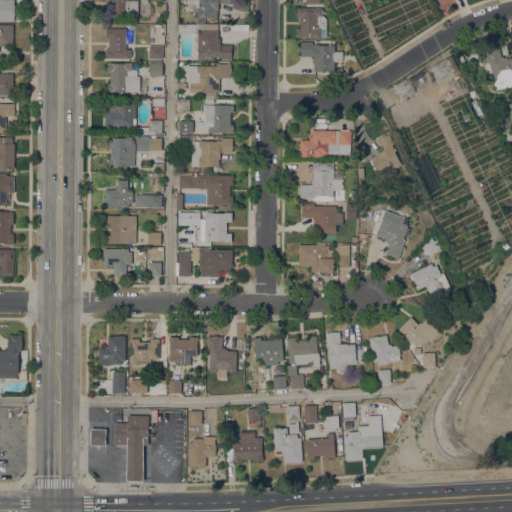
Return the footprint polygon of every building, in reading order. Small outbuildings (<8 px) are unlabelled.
[(0,0),(14,0),(14,20),(0,20),(0,0)] [(138,0),(138,16),(112,16),(112,17),(108,17),(108,0),(138,0)] [(230,0),(230,3),(218,3),(218,9),(217,9),(216,17),(205,17),(205,23),(196,23),(196,9),(188,9),(188,0),(230,0)] [(326,18),(326,36),(320,36),(320,37),(296,37),(296,28),(300,28),(300,16),(297,16),(297,7),(322,7),(322,14),(326,18)] [(13,45),(0,45),(0,23),(13,24),(13,45)] [(177,24),(218,24),(218,37),(220,37),(220,44),(231,44),(231,58),(219,58),(219,60),(197,60),(197,31),(177,33),(177,24)] [(105,58),(105,48),(108,48),(108,37),(105,37),(105,28),(126,28),(125,50),(130,50),(130,52),(131,52),(131,55),(130,55),(130,58),(105,58)] [(314,70),(314,62),(312,62),(312,55),(300,55),(300,41),(312,41),(312,44),(315,44),(331,44),(334,44),(334,51),(342,51),(342,61),(334,61),(334,70),(314,70)] [(148,58),(148,45),(162,45),(162,58),(148,58)] [(511,85),(495,89),(492,72),(485,73),(483,61),(487,60),(484,47),(498,45),(500,56),(503,56),(503,57),(507,56),(507,58),(511,57),(511,85)] [(139,91),(112,91),(107,91),(107,83),(110,83),(110,71),(108,71),(108,62),(111,62),(126,62),(131,62),(131,65),(133,65),(133,67),(132,67),(131,69),(136,69),(136,75),(139,75),(139,91)] [(155,75),(155,76),(150,76),(150,75),(149,75),(149,63),(162,62),(162,75),(155,75)] [(219,92),(216,92),(216,98),(205,98),(205,92),(189,92),(189,87),(177,87),(177,81),(189,81),(189,65),(216,65),(216,63),(230,63),(230,67),(231,67),(231,72),(230,72),(230,77),(219,77),(219,79),(219,92)] [(0,73),(13,73),(12,86),(13,86),(13,94),(0,94),(0,73)] [(148,135),(148,134),(134,133),(134,130),(105,130),(105,126),(105,99),(135,99),(135,126),(148,126),(148,119),(162,120),(161,135),(148,135)] [(0,102),(14,103),(14,115),(5,115),(5,132),(0,132),(0,102)] [(233,104),(233,111),(230,111),(230,124),(233,124),(233,132),(222,132),(222,133),(218,133),(218,132),(208,132),(208,126),(205,126),(205,132),(197,132),(197,120),(203,120),(203,104),(233,104)] [(179,132),(179,120),(192,120),(192,132),(179,132)] [(351,130),(350,144),(340,144),(340,153),(324,153),(324,157),(299,157),(299,155),(299,147),(300,139),(309,139),(309,136),(311,136),(311,129),(351,130)] [(390,174),(388,173),(387,173),(386,172),(378,175),(369,157),(376,154),(375,153),(381,150),(376,139),(387,134),(401,164),(395,167),(397,171),(391,174),(390,174)] [(14,143),(14,167),(0,167),(0,136),(12,136),(12,143),(14,143)] [(134,165),(112,165),(112,166),(108,166),(108,157),(110,157),(111,146),(108,146),(108,138),(110,138),(110,137),(126,137),(126,136),(131,136),(131,139),(133,139),(133,143),(135,143),(134,165)] [(149,137),(161,137),(161,149),(149,149),(149,150),(136,150),(136,136),(149,136),(149,137)] [(191,140),(198,140),(198,139),(202,139),(202,140),(216,140),(216,139),(221,140),(221,137),(232,137),(232,142),(233,142),(233,147),(232,147),(232,152),(220,151),(220,158),(218,158),(218,166),(202,165),(202,167),(198,167),(198,166),(191,165),(191,140)] [(299,198),(299,183),(311,184),(311,177),(312,177),(313,169),(314,170),(314,162),(333,162),(332,169),(333,169),(333,178),(342,178),(342,190),(333,189),(333,195),(315,195),(315,196),(311,196),(311,198),(299,198)] [(0,173),(6,173),(6,176),(13,176),(13,192),(9,191),(9,198),(6,198),(5,203),(0,203),(0,173)] [(178,187),(178,174),(192,175),(192,187),(178,187)] [(206,188),(197,188),(197,174),(232,174),(232,184),(229,184),(229,195),(232,195),(232,204),(212,204),(212,203),(206,203),(206,188)] [(497,179),(504,175),(511,188),(505,192),(497,179)] [(105,206),(105,204),(103,204),(104,197),(105,189),(114,189),(115,186),(117,186),(117,179),(127,179),(127,191),(133,191),(133,202),(128,202),(128,206),(105,206)] [(161,194),(161,206),(148,206),(134,205),(134,194),(148,194),(161,194)] [(335,232),(313,232),(313,217),(301,217),(301,202),(313,202),(313,205),(335,205),(335,211),(342,211),(342,224),(335,224),(335,232)] [(405,216),(402,222),(407,224),(402,239),(405,240),(398,258),(385,253),(389,244),(386,243),(387,241),(384,240),(384,239),(375,235),(382,216),(385,209),(405,216)] [(0,210),(13,211),(13,224),(11,224),(11,233),(14,233),(13,243),(0,242),(0,210)] [(199,240),(199,218),(205,218),(205,217),(204,217),(204,214),(205,214),(205,211),(211,211),(211,212),(224,212),(224,211),(232,211),(231,221),(226,221),(226,225),(224,224),(224,228),(226,228),(226,232),(231,232),(231,241),(224,241),(224,240),(199,240)] [(179,212),(192,212),(191,224),(178,224),(179,212)] [(107,243),(107,235),(110,235),(110,222),(107,222),(107,215),(136,215),(136,243),(107,243)] [(148,243),(148,231),(161,231),(161,243),(148,243)] [(421,247),(430,237),(434,240),(435,239),(439,242),(437,243),(440,245),(438,247),(440,248),(432,256),(430,255),(421,247)] [(331,273),(330,273),(328,272),(327,271),(310,271),(311,265),(298,265),(298,253),(297,253),(297,246),(298,246),(298,244),(329,244),(329,249),(333,249),(333,272),(332,272),(331,273)] [(337,244),(349,244),(349,267),(336,267),(337,244)] [(0,248),(14,249),(13,274),(0,274),(0,248)] [(128,248),(128,251),(132,251),(132,264),(126,264),(126,275),(116,275),(116,274),(113,274),(113,265),(103,265),(103,248),(128,248)] [(232,266),(230,266),(230,269),(219,269),(219,276),(200,276),(200,264),(199,264),(199,256),(191,256),(190,275),(178,275),(178,274),(175,274),(175,262),(178,262),(178,250),(179,250),(179,248),(190,248),(190,249),(208,249),(232,249),(232,266)] [(161,275),(148,275),(148,261),(160,261),(161,275)] [(409,273),(431,263),(433,266),(436,264),(440,273),(443,272),(450,287),(441,292),(439,289),(432,293),(431,292),(429,293),(425,285),(417,289),(409,273)] [(398,328),(410,316),(418,323),(420,321),(421,323),(426,318),(433,325),(433,326),(438,331),(430,339),(428,338),(420,346),(418,343),(415,345),(398,328)] [(347,364),(347,368),(337,369),(337,365),(330,366),(330,361),(329,348),(328,348),(328,343),(326,343),(325,332),(339,331),(340,343),(349,343),(349,344),(354,343),(356,359),(357,359),(357,363),(347,364)] [(0,377),(0,350),(7,350),(7,349),(8,333),(21,333),(21,350),(19,350),(19,352),(18,352),(18,373),(16,373),(16,377),(0,377)] [(368,338),(371,337),(370,336),(377,335),(377,336),(386,334),(388,344),(390,343),(391,345),(398,344),(400,354),(399,354),(400,359),(390,362),(378,365),(377,361),(374,362),(368,338)] [(125,360),(121,360),(121,363),(110,363),(110,365),(99,365),(99,358),(98,358),(98,347),(105,347),(105,345),(108,345),(108,335),(115,335),(125,335),(125,360)] [(209,348),(207,348),(207,336),(212,336),(212,335),(217,335),(217,336),(222,335),(222,346),(224,346),(224,348),(227,348),(227,350),(236,350),(236,371),(226,371),(226,376),(216,376),(216,371),(210,371),(209,348)] [(253,337),(261,336),(261,340),(274,338),(273,335),(281,335),(283,359),(277,360),(278,364),(262,365),(261,357),(255,357),(253,337)] [(291,362),(288,362),(286,337),(295,337),(295,340),(307,339),(307,336),(316,335),(317,352),(318,352),(319,365),(309,366),(309,363),(295,364),(296,373),(287,374),(286,364),(291,364),(291,363),(291,362)] [(197,355),(190,355),(190,364),(174,364),(174,359),(168,360),(168,353),(169,353),(169,340),(168,340),(168,336),(177,336),(177,338),(189,338),(189,336),(198,336),(198,341),(197,341),(197,355)] [(159,358),(151,358),(151,362),(137,362),(137,363),(134,363),(134,364),(132,364),(132,363),(129,363),(129,338),(139,338),(139,341),(150,341),(150,338),(159,338),(159,358)] [(422,352),(434,351),(435,365),(422,366),(422,352)] [(377,369),(390,368),(390,382),(378,383),(377,369)] [(112,371),(122,371),(124,371),(124,392),(112,392),(112,371)] [(290,374),(302,373),(303,387),(291,388),(290,374)] [(273,388),(273,376),(285,375),(286,387),(273,388)] [(142,379),(142,392),(129,392),(129,378),(142,379)] [(168,379),(181,379),(181,392),(168,392),(168,379)] [(355,415),(353,415),(353,420),(343,421),(342,402),(355,402),(355,415)] [(299,418),(287,419),(286,405),(298,404),(299,418)] [(316,404),(316,417),(304,417),(303,405),(316,404)] [(260,407),(260,419),(248,420),(247,408),(260,407)] [(201,410),(201,423),(189,423),(189,410),(201,410)] [(126,444),(114,444),(114,422),(127,422),(127,414),(148,415),(147,444),(143,444),(126,444)] [(344,435),(347,435),(347,431),(358,430),(358,426),(369,425),(368,415),(380,414),(382,445),(364,446),(364,448),(362,448),(362,459),(345,460),(344,435)] [(336,415),(327,415),(327,425),(337,425),(336,415)] [(298,422),(299,432),(289,433),(288,423),(298,422)] [(273,428),(287,427),(287,434),(296,433),(297,437),(301,437),(302,461),(300,461),(300,462),(293,463),(293,461),(284,462),(284,452),(281,452),(281,450),(274,450),(273,428)] [(106,429),(105,445),(89,444),(90,428),(106,429)] [(234,461),(233,442),(240,442),(239,430),(254,430),(255,436),(262,436),(262,442),(261,442),(262,456),(263,456),(263,460),(254,460),(253,458),(242,459),(242,461),(234,461)] [(327,437),(327,432),(333,432),(334,457),(327,457),(327,454),(314,455),(314,458),(307,458),(306,438),(327,437)] [(188,441),(192,441),(192,438),(203,437),(203,436),(215,435),(215,443),(215,454),(214,454),(214,456),(205,456),(206,466),(188,466),(188,441)] [(126,444),(143,444),(142,480),(126,480),(126,444)]
